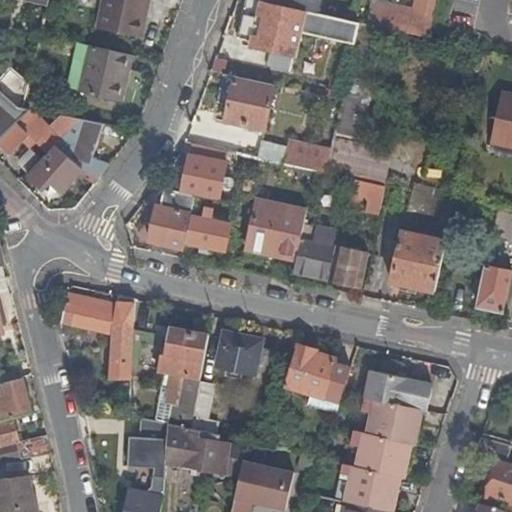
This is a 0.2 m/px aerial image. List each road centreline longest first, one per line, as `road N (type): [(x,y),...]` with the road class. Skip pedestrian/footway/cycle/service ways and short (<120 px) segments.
road 1 (residential): [(77,252),(115,272),(484,347)]
road 2 (unclassified): [(76,511),(13,214)]
road 3 (residential): [(209,0),(150,146),(98,207),(77,252)]
road 4 (residential): [(484,347),(430,511)]
